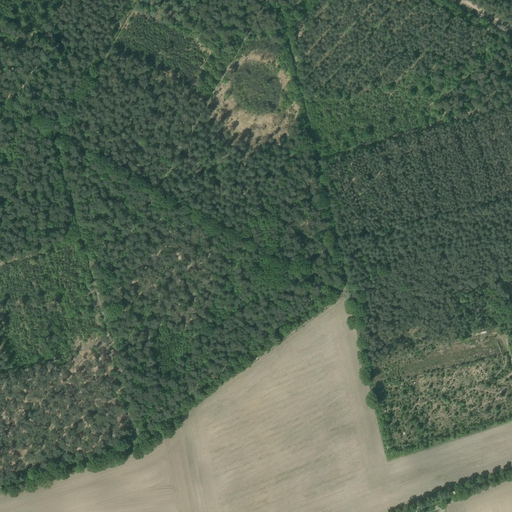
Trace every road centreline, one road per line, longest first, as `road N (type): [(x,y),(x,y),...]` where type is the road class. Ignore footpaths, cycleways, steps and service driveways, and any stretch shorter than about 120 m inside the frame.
road 1 (track): [(134,429),(245,247),(248,227),(290,154),(311,134)]
road 2 (track): [(336,237),(346,286),(134,444)]
road 3 (track): [(342,290),(151,185)]
road 4 (track): [(257,0),(151,185)]
road 5 (track): [(0,23),(37,45),(56,32),(102,61),(139,0)]
road 6 (track): [(511,194),(336,237)]
road 7 (track): [(461,206),(511,377)]
road 8 (track): [(151,185),(0,100)]
road 9 (track): [(151,185),(94,286),(110,340)]
road 10 (track): [(311,134),(285,31),(301,0)]
road 11 (track): [(134,444),(0,486)]
